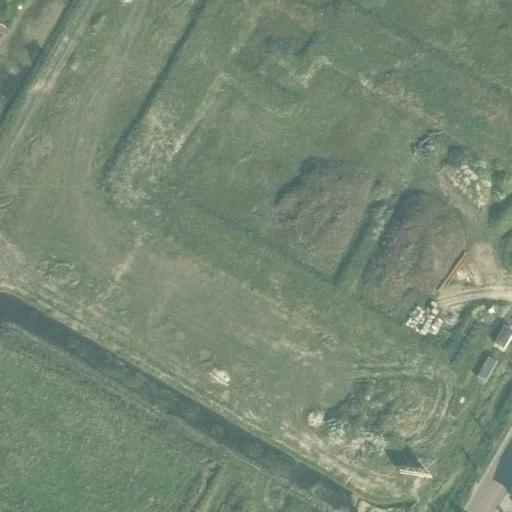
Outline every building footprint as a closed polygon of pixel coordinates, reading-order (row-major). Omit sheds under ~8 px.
[(145,0),(140,9),(141,10),(178,31),(179,32),(190,12),(169,0),(145,0)] [(357,0),(356,3),(374,14),(382,0),(357,0)] [(382,0),(374,14),(392,24),(406,0),(382,0)] [(406,0),(392,24),(410,35),(429,0),(406,0)] [(432,0),(429,0),(410,35),(427,45),(448,9),(432,0)] [(448,9),(427,45),(445,55),(466,19),(448,9)] [(120,22),(113,35),(135,47),(142,36),(167,51),(178,31),(141,10),(130,28),(120,22)] [(466,19),(445,55),(463,65),(483,29),(466,19)] [(483,29),(463,65),(480,76),(501,40),(483,29)] [(511,46),(501,40),(480,76),(499,86),(511,63),(511,46)] [(102,74),(92,92),(93,93),(130,114),(131,115),(142,95),(116,80),(123,69),(101,56),(94,69),(102,74)] [(320,66),(300,101),(318,112),(339,76),(320,66)] [(339,76),(318,112),(336,122),(357,86),(339,76)] [(357,86),(336,122),(354,133),(375,97),(357,86)] [(72,105),(65,118),(87,130),(93,119),(118,134),(130,114),(93,93),(82,111),(72,105)] [(375,97),(354,133),(371,143),(392,107),(375,97)] [(392,107),(371,143),(389,153),(410,117),(392,107)] [(215,111),(210,120),(220,126),(226,117),(215,111)] [(226,117),(220,126),(231,132),(236,123),(226,117)] [(410,117),(389,153),(407,163),(427,127),(410,117)] [(427,127),(407,163),(424,174),(445,138),(427,127)] [(251,132),(245,141),(255,147),(261,138),(251,132)] [(292,134),(286,143),(297,149),(302,140),(292,134)] [(261,138),(255,147),(266,153),(271,144),(261,138)] [(445,138),(424,174),(443,184),(464,148),(445,138)] [(302,140),(297,149),(307,155),(312,146),(302,140)] [(49,151),(36,174),(74,197),(88,173),(77,167),(84,156),(62,143),(56,154),(49,151)] [(184,143),(163,179),(183,191),(204,155),(184,143)] [(286,152),(280,161),(291,167),(296,158),(286,152)] [(204,155),(183,191),(200,201),(221,165),(204,155)] [(327,155),(322,164),(332,170),(337,161),(327,155)] [(296,158),(291,167),(301,173),(306,164),(296,158)] [(337,161),(332,170),(342,176),(348,167),(337,161)] [(465,162),(459,173),(468,178),(474,168),(465,162)] [(221,165),(200,201),(218,211),(239,175),(221,165)] [(511,181),(496,172),(486,188),(511,203),(511,181)] [(321,173),(316,182),(326,188),(331,179),(321,173)] [(459,173),(453,183),(462,188),(468,178),(459,173)] [(239,175),(218,211),(236,222),(257,186),(239,175)] [(362,175),(357,184),(367,190),(373,181),(362,175)] [(331,179),(326,188),(336,194),(342,185),(331,179)] [(373,181),(367,190),(378,196),(383,187),(373,181)] [(257,186),(236,222),(253,232),(274,196),(257,186)] [(511,203),(486,188),(477,204),(511,224),(511,203)] [(447,194),(441,204),(450,209),(456,199),(447,194)] [(274,196),(253,232),(271,242),(292,206),(274,196)] [(398,196),(392,205),(403,211),(408,202),(398,196)] [(17,199),(3,223),(40,244),(36,251),(48,258),(61,237),(50,230),(56,221),(17,199)] [(408,202),(403,211),(413,217),(418,208),(408,202)] [(441,204),(435,214),(444,219),(450,209),(441,204)] [(511,224),(477,204),(468,220),(503,240),(511,225),(511,224)] [(292,206),(271,242),(288,252),(309,216),(292,206)] [(309,216),(288,252),(308,264),(329,228),(309,216)] [(468,220),(459,235),(494,256),(503,240),(468,220)] [(97,221),(75,260),(98,273),(102,267),(113,273),(126,252),(114,245),(121,235),(97,221)] [(429,225),(423,235),(432,240),(438,230),(429,225)] [(423,235),(417,245),(426,250),(432,240),(423,235)] [(459,235),(450,251),(485,271),(494,256),(459,235)] [(450,251),(441,266),(476,287),(485,271),(450,251)] [(410,256),(405,266),(414,271),(420,261),(410,256)] [(137,279),(124,301),(137,308),(142,298),(161,309),(182,272),(163,260),(148,285),(137,279)] [(405,266),(399,276),(408,282),(414,271),(405,266)] [(441,266),(432,282),(467,302),(476,287),(441,266)] [(161,309),(160,310),(178,321),(174,329),(186,336),(198,315),(187,308),(202,282),(183,271),(182,272),(161,309)] [(432,282),(423,297),(458,318),(467,302),(432,282)] [(392,287),(386,297),(396,302),(402,292),(392,287)] [(386,297),(380,307),(390,313),(396,302),(386,297)] [(423,297),(414,313),(449,334),(458,318),(423,297)] [(233,300),(211,338),(234,352),(238,346),(249,352),(262,330),(251,324),(257,313),(233,300)] [(414,313),(404,329),(440,350),(449,334),(414,313)] [(286,331),(264,369),(287,383),(291,377),(302,383),(314,361),(303,355),(310,344),(286,331)] [(339,361),(316,400),(340,414),(344,407),(355,414),(367,392),(356,386),(362,375),(339,361)] [(387,403),(374,425),(385,431),(381,438),(405,451),(427,413),(404,399),(398,410),(387,403)] [(247,491),(241,502),(257,511),(264,511),(269,503),(247,491)]
